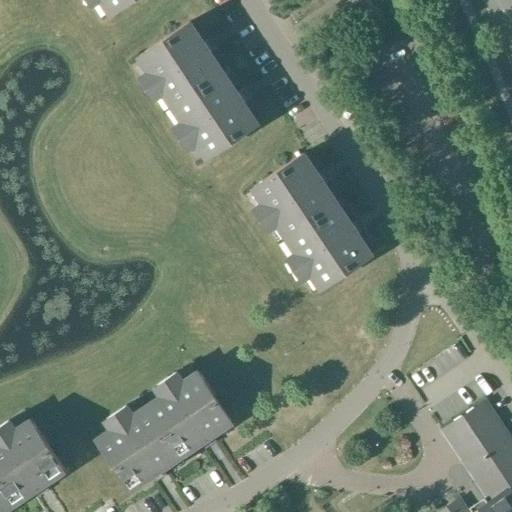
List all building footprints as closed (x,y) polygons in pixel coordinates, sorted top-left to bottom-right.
[(88,0),(91,4),(97,0),(103,0),(112,13),(131,0),(88,0)] [(362,0),(349,0),(345,3),(352,13),(365,4),(362,0)] [(217,48),(210,38),(203,42),(189,22),(140,55),(150,71),(141,77),(154,97),(164,91),(174,106),(223,72),(210,53),(217,48)] [(197,141),(208,157),(257,123),(243,103),(250,98),(244,88),(237,92),(223,72),(174,106),(184,121),(174,127),(187,147),(197,141)] [(331,179),(324,169),(317,173),(303,153),(254,186),(264,202),(254,208),(268,228),(278,222),(288,237),(337,203),(324,184),(331,179)] [(311,271),(322,287),(371,254),(357,234),(364,229),(358,219),(351,223),(337,203),(288,237),(298,252),(288,258),(301,278),(311,271)] [(232,420),(199,370),(183,381),(176,371),(157,384),(163,394),(148,404),(181,454),(201,441),(206,448),(216,441),(211,434),(232,420)] [(511,511),(511,444),(484,402),(444,429),(491,499),(469,511),(464,511),(458,501),(440,511),(511,511)] [(161,467),(181,454),(148,404),(133,414),(127,404),(107,418),(113,428),(97,438),(130,488),(151,474),(156,481),(166,474),(161,467)] [(65,468),(32,419),(16,430),(9,420),(0,425),(0,481),(14,502),(34,489),(38,496),(49,489),(44,482),(65,468)] [(0,511),(14,502),(0,481),(0,511)]
